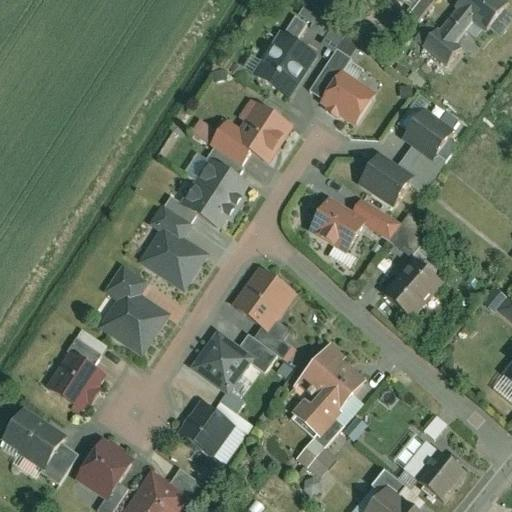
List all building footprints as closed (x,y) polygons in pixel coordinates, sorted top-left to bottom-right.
[(472,21),(482,30),(503,5),(497,0),(464,0),(423,50),(445,68),(461,48),(454,43),(472,21)] [(251,80),(288,102),(314,59),(278,37),(251,80)] [(308,94),(321,103),(339,77),(348,62),(335,53),(308,94)] [(319,106),(353,128),(372,99),(339,77),(321,103),(319,106)] [(248,156),(265,167),(289,131),(250,106),(233,131),(222,123),(206,147),(211,151),(240,169),(248,156)] [(412,147),(431,161),(434,157),(449,136),(422,116),(404,142),(412,147)] [(412,147),(394,174),(408,183),(406,186),(421,196),(443,164),(434,157),(431,161),(412,147)] [(208,163),(235,181),(242,172),(240,169),(211,151),(205,160),(208,163)] [(358,189),(390,210),(406,186),(408,183),(394,174),(376,162),(358,189)] [(219,234),(249,190),(235,181),(208,163),(179,206),(195,217),(219,234)] [(161,208),(188,227),(195,217),(179,206),(167,198),(161,208)] [(359,201),(348,221),(360,228),(389,246),(390,243),(400,226),(359,201)] [(348,221),(325,207),(308,235),(342,256),(360,228),(348,221)] [(162,229),(179,241),(188,227),(161,208),(147,228),(158,235),(162,229)] [(400,226),(390,243),(409,260),(431,234),(406,217),(400,226)] [(181,294),(205,259),(179,241),(162,229),(158,235),(138,265),(181,294)] [(382,297),(411,321),(437,289),(408,265),(382,297)] [(125,290),(139,299),(148,286),(120,268),(103,295),(117,304),(125,290)] [(260,330),(266,335),(274,324),(293,297),(258,272),(231,309),(260,330)] [(140,359),(167,318),(139,299),(125,290),(117,304),(98,331),(140,359)] [(497,312),(511,324),(511,302),(508,299),(497,312)] [(260,330),(251,341),(276,360),(280,363),(290,351),(281,344),(288,334),(274,324),(266,335),(260,330)] [(238,349),(217,334),(191,370),(227,397),(249,366),(253,361),(238,349)] [(246,337),(238,349),(253,361),(249,366),(263,377),(276,360),(251,341),(246,337)] [(66,354),(90,370),(99,357),(75,341),(66,354)] [(292,418),(316,438),(331,421),(350,399),(362,384),(340,365),(344,360),(328,347),(296,385),(310,396),(292,418)] [(42,391),(79,415),(103,379),(90,370),(66,354),(42,391)] [(511,362),(500,377),(511,386),(511,362)] [(360,408),(350,399),(331,421),(316,438),(313,442),(324,451),(360,408)] [(219,406),(211,417),(230,431),(226,437),(240,446),(252,428),(219,406)] [(211,417),(197,407),(176,438),(209,461),(226,437),(230,431),(211,417)] [(0,443),(0,447),(40,474),(58,446),(63,439),(21,412),(0,443)] [(441,419),(431,434),(441,441),(451,426),(441,419)] [(101,502),(103,503),(115,485),(132,462),(103,441),(73,483),(101,502)] [(412,483),(435,455),(423,445),(400,473),(412,483)] [(76,458),(58,446),(40,474),(39,476),(57,487),(76,458)] [(412,483),(440,505),(463,477),(435,455),(412,483)] [(178,472),(167,488),(186,501),(196,507),(207,490),(178,472)] [(124,511),(178,511),(186,501),(167,488),(148,476),(124,511)] [(384,490),(411,511),(416,511),(422,506),(388,479),(381,488),(384,490)] [(113,511),(126,493),(115,485),(103,503),(101,502),(94,511),(113,511)] [(411,511),(384,490),(366,511),(411,511)]
